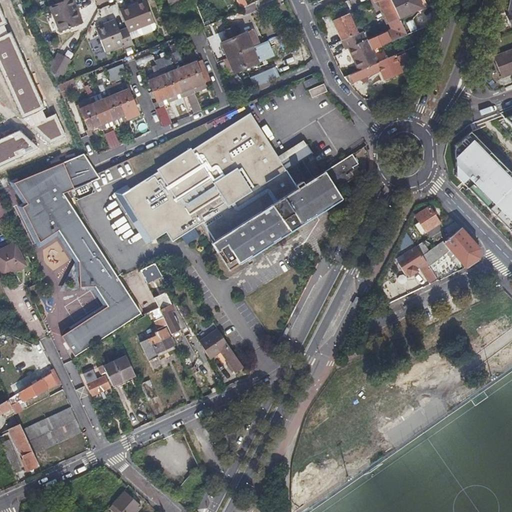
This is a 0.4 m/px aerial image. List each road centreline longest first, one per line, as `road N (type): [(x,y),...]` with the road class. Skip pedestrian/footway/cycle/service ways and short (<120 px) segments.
road 1 (tertiary): [(228,511),(406,182)]
road 2 (tertiary): [(383,173),(284,372)]
road 3 (residential): [(284,372),(105,451)]
road 4 (unknown): [(105,451),(23,282)]
road 5 (residential): [(387,132),(337,86),(298,0)]
road 6 (residential): [(511,256),(368,326)]
road 7 (tertiary): [(284,372),(212,511)]
road 8 (tertiary): [(455,0),(431,77),(401,127)]
